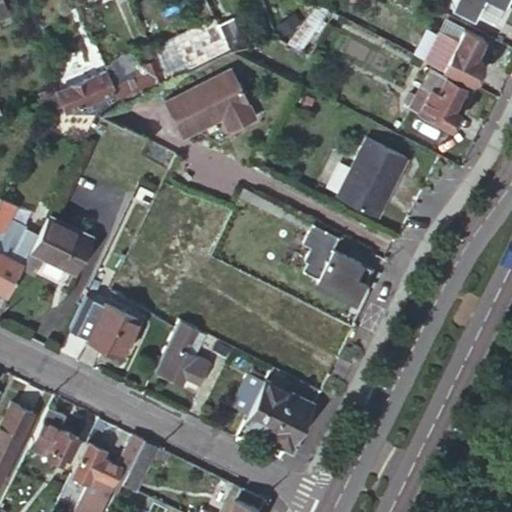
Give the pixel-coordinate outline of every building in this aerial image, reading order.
[(0,0),(0,16),(10,12),(4,0),(0,0)] [(91,0),(75,0),(90,34),(103,28),(91,0)] [(502,1),(502,0),(451,0),(450,3),(475,16),(478,10),(497,19),(506,2),(502,1)] [(206,35),(156,58),(167,84),(231,55),(212,11),(198,17),(206,35)] [(301,48),(322,19),(311,11),(289,40),(301,48)] [(438,31),(424,59),(470,82),(481,59),(474,55),(483,38),(462,27),(456,40),(438,31)] [(104,66),(106,71),(120,104),(167,84),(156,58),(149,42),(133,49),(142,72),(121,83),(112,63),(104,66)] [(463,84),(430,66),(409,106),(447,126),(457,107),(452,105),(463,84)] [(106,71),(56,91),(65,113),(98,113),(120,104),(106,71)] [(229,73),(162,103),(178,139),(218,121),(224,135),(251,123),(229,73)] [(56,91),(53,85),(37,91),(46,113),(65,113),(56,91)] [(407,157),(362,134),(333,193),(377,216),(407,157)] [(174,186),(185,192),(192,179),(168,167),(163,179),(174,186)] [(169,196),(174,186),(163,179),(157,192),(169,196)] [(0,291),(8,296),(24,263),(31,249),(41,229),(12,215),(16,205),(0,196),(0,227),(1,228),(0,229),(0,291)] [(109,289),(154,315),(204,231),(210,235),(219,219),(195,204),(187,208),(145,279),(124,266),(109,289)] [(93,237),(48,215),(41,229),(31,249),(76,270),(93,237)] [(333,249),(339,236),(313,223),(302,243),(310,247),(304,260),(307,262),(303,271),(318,278),(316,281),(355,301),(364,281),(355,276),(362,263),(333,249)] [(371,267),(362,263),(355,276),(364,281),(371,267)] [(138,317),(104,301),(87,337),(120,353),(138,317)] [(191,343),(198,328),(180,319),(155,370),(156,371),(156,373),(168,378),(169,376),(183,383),(186,376),(200,383),(210,361),(183,347),(186,340),(191,343)] [(322,370),(297,357),(290,371),(315,384),(322,370)] [(247,412),(263,379),(248,372),(232,404),(247,412)] [(290,449),(313,404),(264,378),(263,379),(247,412),(244,418),(268,431),(266,436),(285,446),(290,449)] [(0,477),(33,413),(11,402),(0,422),(0,477)] [(64,413),(47,405),(41,418),(42,419),(33,437),(32,436),(28,445),(41,451),(42,449),(60,459),(64,453),(68,455),(77,436),(58,426),(64,413)] [(106,483),(118,489),(121,482),(143,439),(131,433),(116,463),(106,483)] [(105,449),(86,439),(70,472),(88,481),(83,491),(99,499),(106,483),(116,463),(101,455),(105,449)] [(156,445),(143,439),(121,482),(134,489),(156,445)] [(240,486),(234,483),(229,495),(235,498),(240,486)] [(257,511),(259,510),(235,498),(229,495),(211,486),(198,511),(257,511)]
